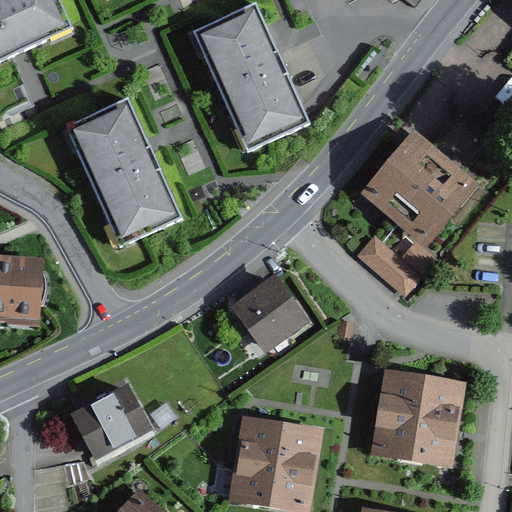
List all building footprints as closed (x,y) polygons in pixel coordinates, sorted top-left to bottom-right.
[(61,0),(0,0),(0,72),(78,39),(61,0)] [(196,37),(246,157),(311,130),(262,10),(196,37)] [(72,133),(124,253),(187,226),(135,106),(72,133)] [(426,142),(375,196),(437,253),(488,199),(426,142)] [(384,233),(363,259),(410,299),(432,274),(384,233)] [(0,314),(40,318),(40,264),(0,262),(0,314)] [(294,277),(250,304),(278,350),(322,323),(294,277)] [(384,455),(458,467),(470,393),(396,381),(384,455)] [(157,438),(135,392),(81,418),(103,464),(157,438)] [(328,432),(250,422),(240,500),(318,510),(328,432)] [(218,466),(216,492),(228,493),(231,467),(218,466)] [(380,486),(375,511),(446,511),(449,498),(380,486)] [(155,511),(143,501),(132,511),(155,511)]
